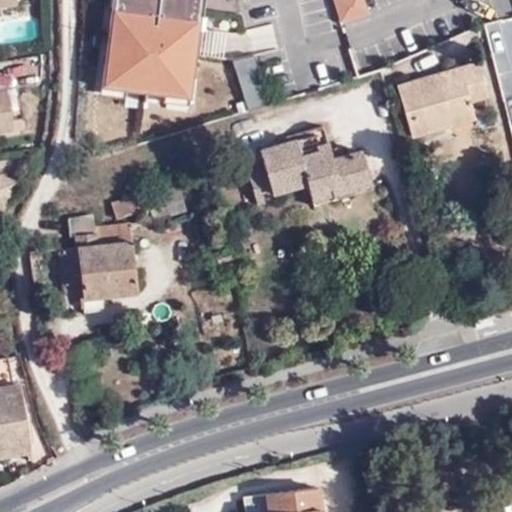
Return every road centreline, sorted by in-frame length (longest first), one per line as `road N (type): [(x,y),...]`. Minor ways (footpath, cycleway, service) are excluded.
road 1 (primary): [(122,463),(511,349)]
road 2 (primary): [(122,463),(0,509)]
